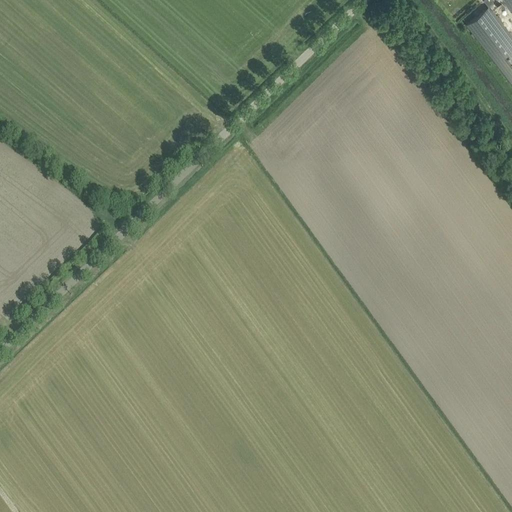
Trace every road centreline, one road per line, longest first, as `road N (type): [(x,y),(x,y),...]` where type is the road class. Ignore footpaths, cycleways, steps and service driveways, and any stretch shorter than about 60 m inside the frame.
road 1 (unclassified): [(0,361),(368,0)]
road 2 (track): [(511,135),(409,0)]
